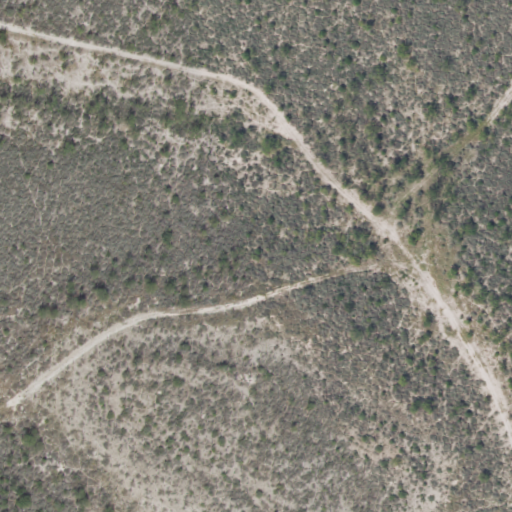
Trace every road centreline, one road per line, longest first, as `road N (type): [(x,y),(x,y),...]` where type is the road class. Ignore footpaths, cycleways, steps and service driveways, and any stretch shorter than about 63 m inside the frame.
road 1 (residential): [(0,417),(40,379),(149,315),(258,304),(329,277),(407,266),(453,313),(511,425)]
road 2 (residential): [(407,266),(260,89),(0,26)]
road 3 (residential): [(511,99),(427,178),(444,239),(440,300)]
